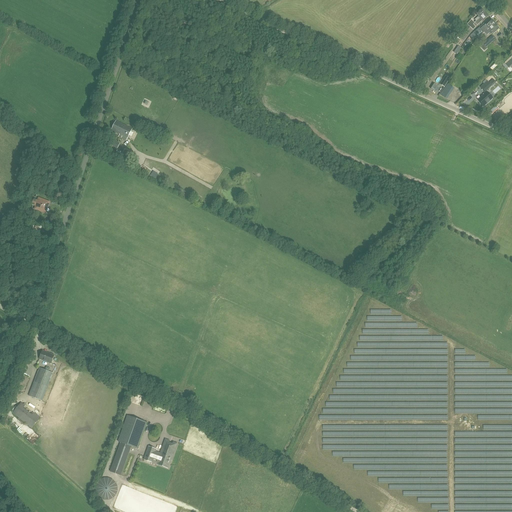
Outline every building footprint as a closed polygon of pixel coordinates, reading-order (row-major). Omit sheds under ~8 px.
[(478,17),(475,20),(476,21),(480,18),(486,13),(482,9),(476,14),(478,17)] [(476,21),(475,23),(477,26),(482,21),(483,22),(489,17),(486,13),(480,18),(476,21)] [(484,33),(495,23),(492,19),(480,30),(478,29),(472,34),(470,36),(472,38),(474,36),(480,32),(482,34),(484,33)] [(495,23),(484,33),(487,36),(489,34),(491,35),(493,34),(500,28),(498,26),(495,23)] [(461,39),(470,27),(467,25),(457,36),(461,39)] [(474,30),(470,27),(461,39),(464,41),(474,30)] [(495,39),(492,36),(483,44),(487,47),(495,39)] [(446,76),(440,84),(445,88),(450,79),(446,76)] [(487,82),(480,88),(484,92),(491,86),(487,82)] [(448,84),(443,92),(448,95),(453,88),(448,84)] [(487,92),(478,101),(483,107),(492,98),(487,92)] [(508,127),(511,123),(511,114),(503,122),(508,127)] [(120,135),(128,138),(132,129),(116,121),(112,131),(120,135)] [(118,149),(120,144),(113,140),(111,145),(118,149)] [(121,155),(128,158),(131,152),(124,149),(121,155)] [(32,205),(36,206),(35,209),(45,212),(49,202),(39,199),(38,201),(34,200),(32,205)] [(42,351),(39,359),(51,363),(54,355),(42,351)] [(53,373),(40,368),(29,396),(42,401),(53,373)] [(23,404),(21,403),(13,413),(16,416),(25,406),(26,405),(24,403),(23,404)] [(16,416),(25,423),(33,412),(25,406),(16,416)] [(40,418),(33,412),(25,423),(32,428),(40,418)] [(119,442),(121,443),(111,472),(120,475),(131,446),(137,448),(146,423),(128,416),(119,442)] [(156,450),(155,449),(149,447),(144,459),(150,462),(158,464),(157,465),(168,468),(172,455),(173,456),(177,444),(173,442),(172,444),(169,443),(170,441),(165,439),(161,451),(162,452),(161,454),(160,454),(155,452),(156,450)] [(115,483),(112,481),(108,479),(104,479),(101,481),(98,484),(97,487),(97,491),(98,495),(101,498),(105,499),(109,499),(112,498),(115,495),(117,491),(117,487),(115,483)]
